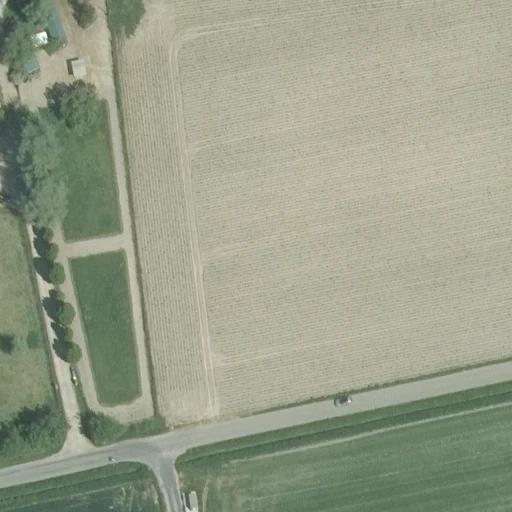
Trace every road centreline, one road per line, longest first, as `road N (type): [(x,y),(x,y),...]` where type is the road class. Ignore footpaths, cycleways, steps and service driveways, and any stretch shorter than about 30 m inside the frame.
road 1 (unclassified): [(511,370),(163,444)]
road 2 (unclassified): [(163,444),(0,479)]
